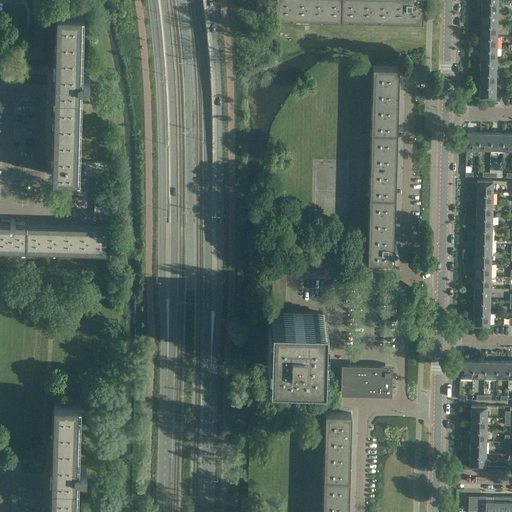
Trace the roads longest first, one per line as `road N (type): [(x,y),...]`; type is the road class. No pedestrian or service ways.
road 1 (secondary): [(211,381),(219,108),(210,0)]
road 2 (secondary): [(211,381),(196,0)]
road 3 (secondary): [(162,0),(172,143),(167,357)]
road 4 (secondary): [(150,0),(167,357)]
road 5 (residential): [(405,274),(410,69)]
road 6 (unclassified): [(441,277),(445,111)]
road 7 (secondary): [(167,357),(163,511)]
road 8 (residential): [(402,407),(362,407),(361,511)]
road 9 (residential): [(402,407),(405,274)]
road 10 (secondary): [(207,511),(211,381)]
